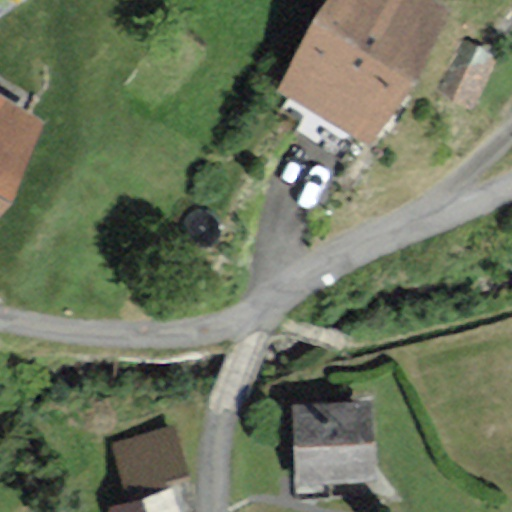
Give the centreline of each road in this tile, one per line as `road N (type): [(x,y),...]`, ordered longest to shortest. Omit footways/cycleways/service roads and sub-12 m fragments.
road 1 (residential): [(254,316),(418,231),(511,196)]
road 2 (residential): [(0,320),(131,341),(254,316)]
road 3 (residential): [(254,316),(219,437),(215,511)]
